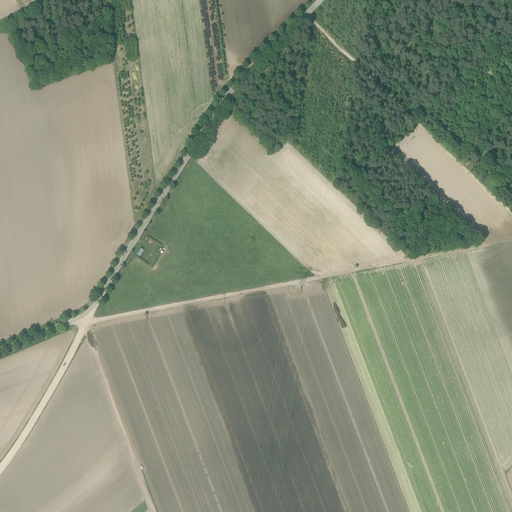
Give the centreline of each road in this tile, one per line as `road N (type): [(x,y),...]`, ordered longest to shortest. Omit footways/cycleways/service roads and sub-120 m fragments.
road 1 (unclassified): [(0,352),(96,304),(228,93),(320,0)]
road 2 (track): [(511,240),(86,322)]
road 3 (track): [(511,216),(306,14)]
road 4 (track): [(154,511),(86,322)]
road 5 (track): [(0,467),(56,380),(83,315)]
